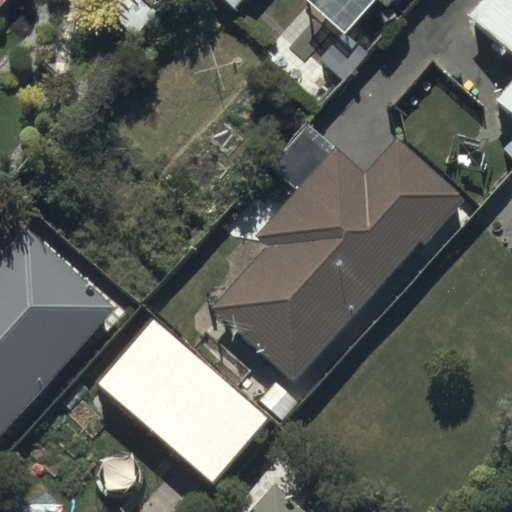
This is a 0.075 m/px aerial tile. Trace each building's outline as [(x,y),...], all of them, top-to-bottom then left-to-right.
[(166,0),(127,0),(149,20),(166,0)] [(213,0),(232,19),(252,0),(213,0)] [(353,0),(387,31),(415,0),(353,0)] [(511,0),(492,0),(460,36),(511,81),(511,97),(492,120),(511,137),(511,0)] [(459,214),(394,156),(363,190),(333,162),(252,252),(264,263),(209,323),(293,398),(459,214)] [(0,446),(113,322),(26,244),(0,272),(0,446)] [(150,334),(92,401),(211,503),(269,436),(150,334)] [(287,511),(274,500),(262,511),(287,511)]
